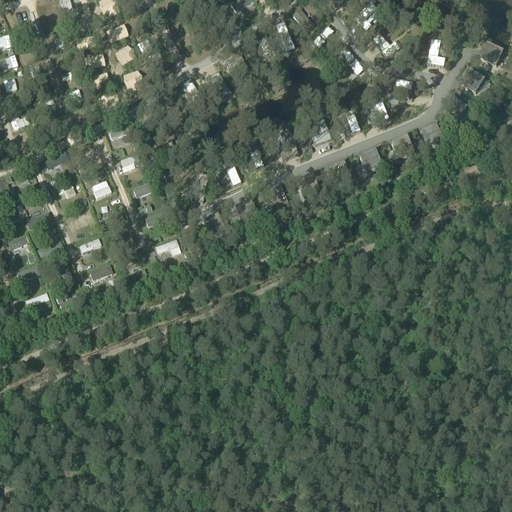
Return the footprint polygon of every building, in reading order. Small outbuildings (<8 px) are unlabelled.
[(36,0),(37,9),(45,8),(43,0),(36,0)] [(236,15),(254,3),(251,0),(242,0),(231,8),(236,15)] [(345,3),(342,0),(327,0),(337,10),(345,3)] [(365,24),(370,18),(375,13),(369,7),(354,25),(358,28),(361,31),(366,35),(371,29),(367,26),(365,24)] [(299,11),(292,17),(307,34),(313,29),(299,11)] [(294,53),(284,26),(276,29),(281,44),(285,56),(294,53)] [(324,46),(334,36),(328,30),(312,47),(319,53),(325,46),(324,46)] [(265,38),(257,42),(265,56),(264,57),(271,68),(278,64),(265,38)] [(386,62),(398,52),(393,46),(387,51),(377,39),(371,44),(386,62)] [(487,42),(480,59),(496,66),(504,50),(487,42)] [(435,61),(437,46),(430,45),(426,68),(442,70),(443,62),(435,61)] [(364,73),(344,51),(337,57),(347,69),(346,70),(355,80),(364,73)] [(0,53),(0,61),(0,63),(8,60),(5,52),(0,53)] [(253,79),(239,57),(225,66),(229,73),(236,69),(246,84),(253,79)] [(337,64),(329,72),(339,82),(347,75),(337,64)] [(471,68),(461,83),(476,93),(486,78),(471,68)] [(232,98),(218,76),(203,85),(208,92),(215,88),(224,102),(232,98)] [(407,102),(410,87),(395,83),(391,99),(407,102)] [(204,108),(189,84),(182,88),(191,102),(190,103),(196,113),(204,108)] [(7,101),(16,100),(15,92),(6,92),(7,101)] [(454,95),(443,109),(457,120),(468,106),(454,95)] [(97,109),(105,107),(103,100),(95,102),(97,109)] [(387,124),(381,109),(366,115),(372,129),(387,124)] [(265,117),(258,122),(268,135),(274,130),(265,117)] [(330,144),(321,119),(313,123),(319,139),(311,142),(314,150),(330,144)] [(361,135),(355,120),(340,126),(346,141),(361,135)] [(126,124),(107,132),(111,141),(130,133),(126,124)] [(441,147),(434,130),(418,137),(426,154),(441,147)] [(297,159),(289,135),(280,138),(286,154),(278,157),(281,165),(297,159)] [(170,140),(163,143),(170,158),(193,148),(189,140),(174,147),(170,140)] [(412,159),(404,142),(389,148),(396,165),(412,159)] [(64,153),(44,164),(48,171),(68,161),(64,153)] [(263,171),(257,156),(243,162),(249,177),(263,171)] [(380,173),(373,156),(357,162),(365,179),(380,173)] [(100,164),(97,157),(78,165),(81,172),(100,164)] [(138,164),(136,157),(120,163),(122,170),(138,164)] [(191,171),(187,171),(188,178),(199,176),(196,161),(189,162),(191,171)] [(351,184),(344,168),(329,174),(336,191),(351,184)] [(240,188),(234,174),(219,179),(225,194),(240,188)] [(202,206),(208,180),(199,179),(195,196),(187,194),(185,202),(202,206)] [(2,181),(0,181),(0,202),(2,207),(11,203),(10,199),(2,181)] [(128,193),(144,189),(142,181),(126,186),(128,193)] [(320,198),(313,181),(297,187),(305,204),(320,198)] [(15,192),(18,197),(34,190),(31,184),(15,192)] [(58,198),(73,191),(70,185),(55,192),(58,198)] [(157,195),(153,186),(132,194),(136,203),(157,195)] [(96,199),(110,192),(108,187),(93,194),(96,199)] [(37,196),(35,190),(19,198),(21,203),(37,196)] [(288,211),(280,194),(265,200),(272,217),(288,211)] [(258,223),(250,206),(235,213),(242,230),(258,223)] [(0,228),(17,222),(14,213),(0,217),(0,228)] [(169,224),(165,215),(144,223),(148,232),(169,224)] [(50,224),(47,217),(25,226),(28,234),(50,224)] [(123,227),(119,218),(98,226),(102,235),(123,227)] [(226,238),(219,221),(203,227),(211,244),(226,238)] [(19,234),(2,240),(4,245),(21,239),(19,234)] [(27,248),(24,240),(5,247),(8,255),(27,248)] [(58,242),(37,252),(40,260),(62,250),(58,242)] [(98,242),(79,250),(83,258),(88,256),(87,254),(100,248),(98,242)] [(131,242),(118,246),(120,252),(133,248),(131,242)] [(180,257),(176,245),(155,252),(158,258),(171,254),(173,259),(180,257)] [(112,276),(108,266),(88,274),(92,283),(112,276)] [(53,272),(55,278),(68,275),(66,269),(53,272)] [(40,279),(36,270),(16,277),(20,286),(40,279)] [(146,281),(143,272),(123,279),(126,288),(146,281)] [(57,287),(71,280),(68,274),(54,281),(57,287)] [(27,311),(47,303),(45,297),(24,305),(27,311)] [(82,307),(78,298),(62,305),(59,306),(63,315),(82,307)]
